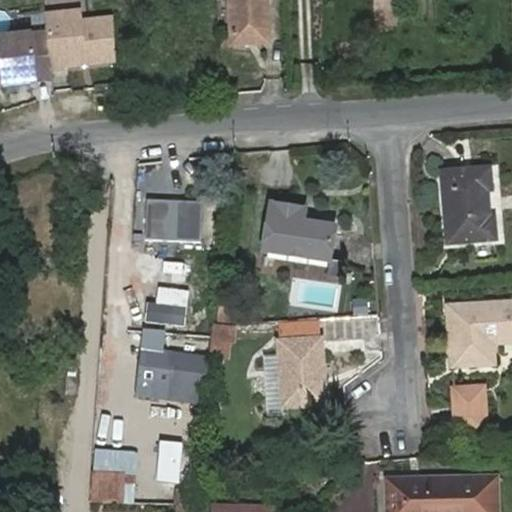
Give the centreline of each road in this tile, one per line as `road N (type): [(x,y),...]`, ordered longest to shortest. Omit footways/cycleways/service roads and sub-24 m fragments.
road 1 (residential): [(0,153),(90,136),(384,110)]
road 2 (residential): [(384,110),(403,381),(384,420)]
road 3 (residential): [(384,110),(511,103)]
